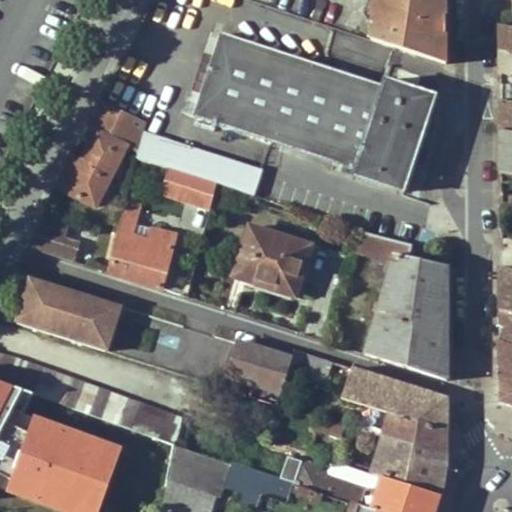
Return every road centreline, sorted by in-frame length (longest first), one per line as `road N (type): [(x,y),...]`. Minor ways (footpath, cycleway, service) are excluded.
road 1 (residential): [(474,393),(1,247)]
road 2 (residential): [(474,393),(475,0)]
road 3 (unknown): [(475,86),(198,2)]
road 4 (residential): [(1,247),(128,0)]
road 5 (unknown): [(279,163),(475,226)]
road 6 (unknown): [(0,330),(187,407)]
